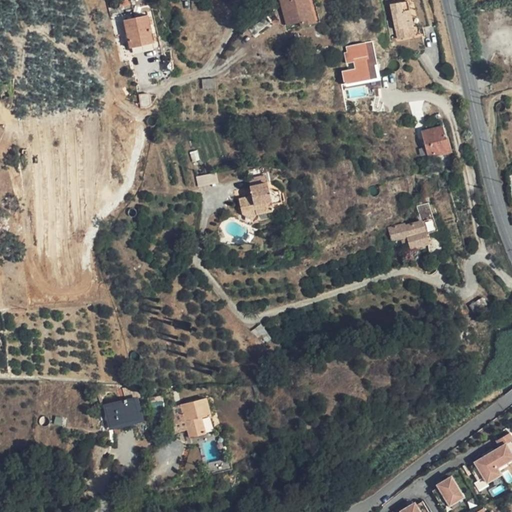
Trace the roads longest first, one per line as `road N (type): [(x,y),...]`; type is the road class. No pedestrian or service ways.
road 1 (unknown): [(511,284),(488,261),(477,263),(471,293),(408,277),(307,313),(244,312),(206,264),(211,189)]
road 2 (secondary): [(448,0),(511,243)]
